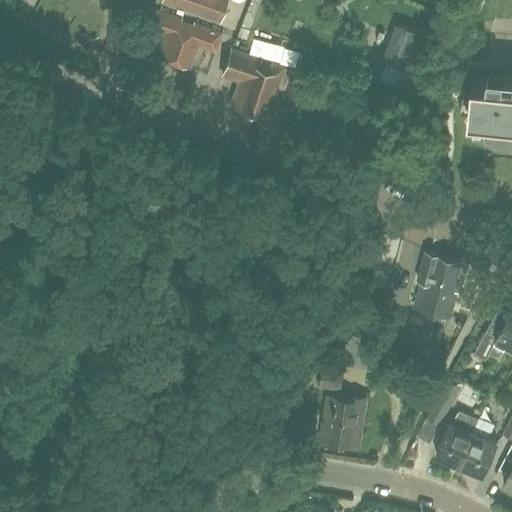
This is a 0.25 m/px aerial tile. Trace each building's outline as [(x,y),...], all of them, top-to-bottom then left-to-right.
[(162,0),(162,1),(219,20),(225,0),(162,0)] [(222,33),(153,8),(146,27),(164,33),(156,57),(189,69),(198,45),(216,52),(222,33)] [(387,61),(413,71),(427,34),(400,24),(387,61)] [(250,29),(241,26),(237,35),(247,38),(250,29)] [(249,53),(232,48),(223,72),(240,78),(232,101),(268,113),(278,84),(286,86),(285,89),(299,94),(306,73),(273,61),(272,64),(260,60),(261,57),(249,53)] [(511,82),(505,81),(506,72),(489,70),(488,80),(473,78),(470,115),(500,118),(499,127),(511,128),(511,82)] [(469,262),(426,250),(418,278),(422,280),(418,294),(419,295),(416,306),(451,315),(458,290),(461,291),(469,262)] [(507,343),(511,346),(511,308),(497,335),(487,329),(475,352),(486,358),(489,353),(499,358),(507,343)] [(370,317),(363,335),(389,345),(396,327),(370,317)] [(322,367),(320,388),(342,390),(344,369),(322,367)] [(359,444),(366,397),(351,394),(350,398),(327,394),(320,438),(359,444)] [(7,400),(0,401),(0,424),(12,422),(7,400)] [(435,453),(460,463),(473,431),(479,418),(460,410),(452,422),(449,421),(435,453)] [(511,414),(503,433),(511,438),(511,414)] [(473,431),(460,463),(484,473),(497,441),(473,431)] [(330,511),(314,503),(309,511),(330,511)]
